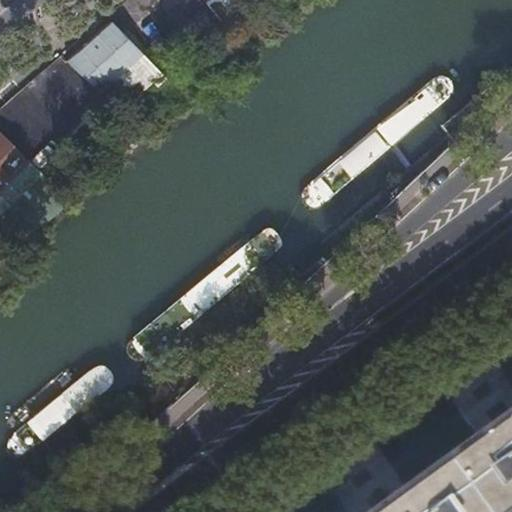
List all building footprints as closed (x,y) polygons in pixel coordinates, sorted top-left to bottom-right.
[(206,0),(220,15),(232,5),(231,3),(235,0),(206,0)] [(232,5),(220,15),(226,22),(237,11),(232,5)] [(66,58),(117,107),(159,70),(111,20),(66,58)] [(159,70),(117,107),(122,112),(132,122),(174,85),(171,82),(159,70)] [(0,173),(7,180),(28,158),(0,130),(0,173)] [(378,511),(508,511),(511,509),(511,416),(476,442),(383,508),(378,511)]
